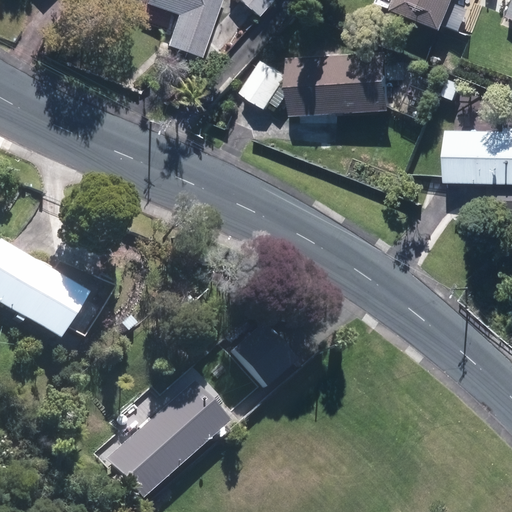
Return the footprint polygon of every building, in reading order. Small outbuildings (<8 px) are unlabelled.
[(209,57),(224,0),(155,0),(145,40),(209,57)] [(462,0),(408,0),(406,11),(458,21),(462,0)] [(302,62),(305,106),(385,100),(382,56),(302,62)] [(290,76),(264,60),(242,96),(268,112),(290,76)] [(511,127),(462,126),(461,179),(511,179),(511,127)] [(9,229),(0,244),(0,299),(78,348),(112,293),(9,229)] [(253,329),(226,351),(260,391),(286,369),(253,329)] [(230,429),(193,388),(112,460),(149,501),(230,429)]
